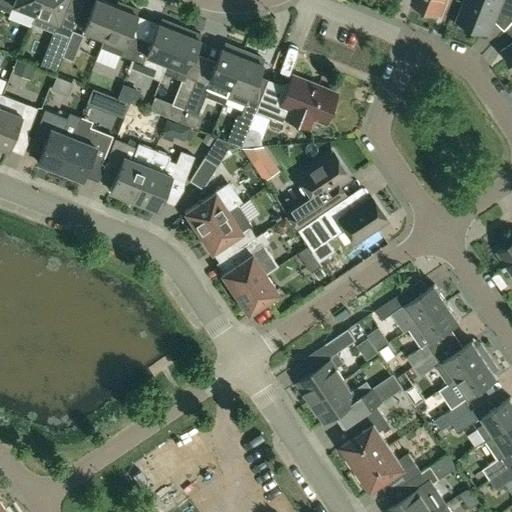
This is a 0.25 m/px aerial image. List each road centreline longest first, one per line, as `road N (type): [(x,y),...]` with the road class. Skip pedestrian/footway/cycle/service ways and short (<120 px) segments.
road 1 (residential): [(242,363),(163,254),(0,186)]
road 2 (residential): [(37,503),(242,363)]
road 3 (residential): [(242,363),(438,231)]
road 4 (residential): [(438,231),(382,145),(381,122),(414,43)]
road 5 (residential): [(344,511),(242,363)]
road 6 (residential): [(414,43),(451,57),(511,142)]
road 7 (residential): [(511,337),(438,231)]
